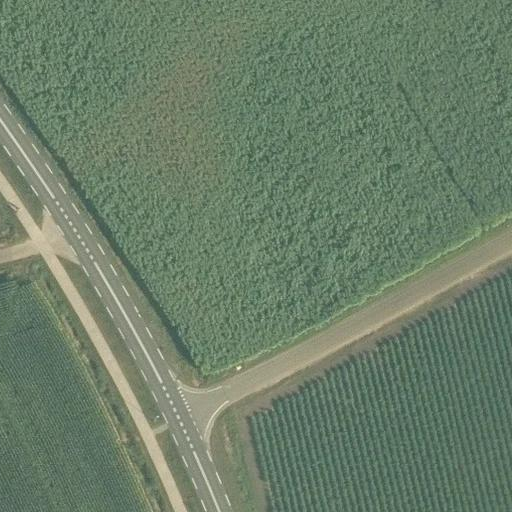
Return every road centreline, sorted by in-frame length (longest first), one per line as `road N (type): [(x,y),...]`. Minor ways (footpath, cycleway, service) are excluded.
road 1 (unclassified): [(180,423),(511,240)]
road 2 (primary): [(180,423),(125,311),(75,233)]
road 3 (primary): [(75,233),(0,127)]
